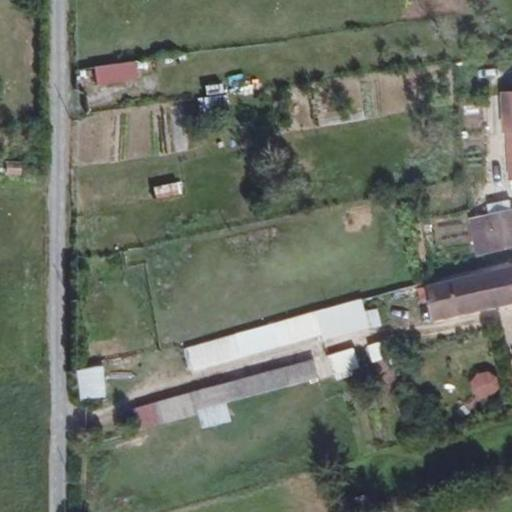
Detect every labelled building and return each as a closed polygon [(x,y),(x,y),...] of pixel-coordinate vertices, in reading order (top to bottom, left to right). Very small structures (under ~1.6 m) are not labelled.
[(130,65),(98,70),(100,85),(132,80),(130,65)] [(511,137),(511,97),(501,98),(503,137),(511,137)] [(511,137),(503,137),(504,151),(511,150),(511,137)] [(485,224),(494,222),(492,214),(483,216),(485,224)] [(469,263),(511,254),(511,247),(507,219),(494,222),(485,224),(461,229),(469,263)] [(511,306),(511,276),(438,292),(446,322),(511,306)] [(374,314),(336,324),(342,343),(378,332),(374,314)] [(325,319),(256,337),(197,356),(198,372),(329,338),(325,319)] [(331,353),(336,374),(362,367),(356,346),(331,353)] [(82,365),(83,395),(108,394),(107,365),(82,365)] [(316,368),(138,419),(142,438),(321,383),(316,368)] [(234,426),(231,414),(203,422),(210,434),(234,426)]
